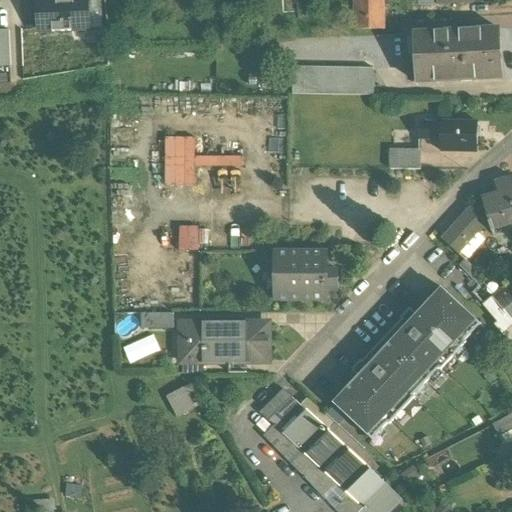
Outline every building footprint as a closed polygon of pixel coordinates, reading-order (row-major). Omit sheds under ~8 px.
[(51,0),(39,0),(40,31),(88,29),(87,0),(51,0)] [(298,0),(299,14),(309,13),(308,0),(298,0)] [(383,0),(354,0),(355,31),(384,30),(383,0)] [(500,30),(414,35),(417,84),(502,79),(500,30)] [(42,66),(40,31),(21,32),(23,67),(42,66)] [(9,32),(0,32),(0,68),(11,68),(9,32)] [(374,69),(293,68),(293,96),(374,97),(374,69)] [(478,124),(442,123),(442,125),(421,124),(420,140),(441,141),(441,152),(477,153),(478,124)] [(194,139),(167,139),(168,186),(195,185),(195,168),(243,167),(243,157),(195,158),(194,139)] [(421,151),(391,151),(391,171),(421,171),(421,151)] [(511,178),(495,183),(498,194),(482,199),(484,205),(491,229),(492,233),(511,226),(511,178)] [(484,205),(474,208),(481,232),(491,229),(484,205)] [(469,210),(453,228),(471,244),(481,232),(474,208),(469,210)] [(198,226),(178,227),(179,262),(199,262),(198,226)] [(471,244),(453,228),(442,240),(460,257),(471,244)] [(328,272),(328,252),(275,252),(275,302),(328,302),(328,291),(339,291),(339,271),(337,271),(328,272)] [(511,283),(509,286),(507,284),(504,287),(506,289),(485,306),(500,324),(496,326),(504,335),(511,328),(511,283)] [(427,384),(481,326),(442,290),(417,317),(410,310),(380,341),(427,384)] [(174,315),(142,315),(142,330),(175,330),(174,315)] [(268,326),(183,326),(183,344),(189,344),(189,363),(269,362),(268,326)] [(373,443),(427,384),(380,341),(352,372),(359,379),(334,406),(373,443)] [(178,418),(196,409),(186,387),(168,396),(178,418)] [(282,392),(261,414),(271,423),(292,401),(282,392)] [(365,471),(292,401),(271,423),(276,427),(327,476),(345,492),(365,471)] [(511,416),(501,423),(507,435),(511,432),(511,416)] [(327,476),(276,427),(266,438),(315,488),(327,476)] [(511,432),(507,435),(503,437),(507,445),(511,444),(511,432)] [(365,471),(345,492),(352,498),(337,511),(336,511),(390,511),(402,501),(365,471)] [(345,492),(327,476),(315,488),(337,511),(352,498),(345,492)] [(33,511),(56,511),(55,498),(33,501),(33,511)]
